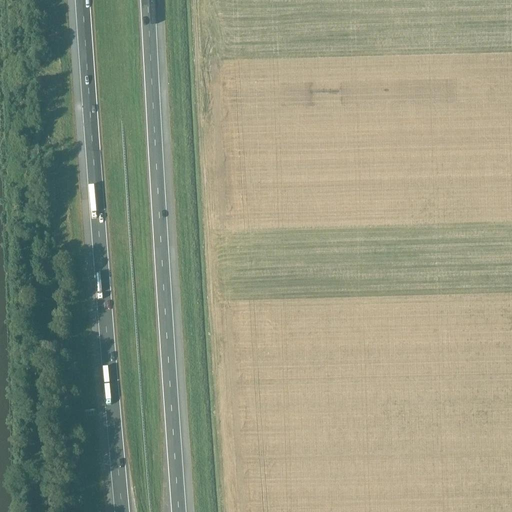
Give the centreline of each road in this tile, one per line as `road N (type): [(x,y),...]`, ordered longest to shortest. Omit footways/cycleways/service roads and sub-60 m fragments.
road 1 (motorway): [(81,0),(121,511)]
road 2 (motorway): [(178,511),(147,0)]
